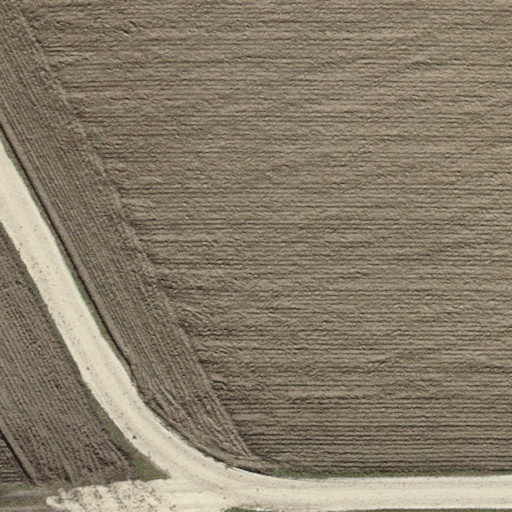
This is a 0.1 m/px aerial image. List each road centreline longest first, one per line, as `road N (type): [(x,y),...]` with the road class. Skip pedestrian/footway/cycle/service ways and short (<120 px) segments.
road 1 (track): [(511,493),(236,500),(176,465),(129,425),(0,185)]
road 2 (track): [(236,500),(0,505)]
